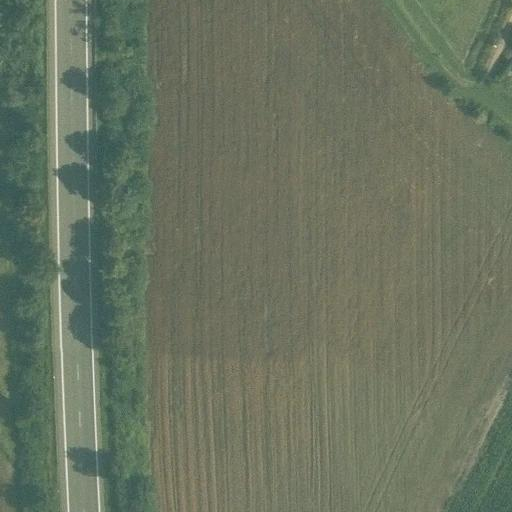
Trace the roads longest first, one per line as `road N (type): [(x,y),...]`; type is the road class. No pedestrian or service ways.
road 1 (secondary): [(70,0),(83,511)]
road 2 (track): [(393,0),(470,99)]
